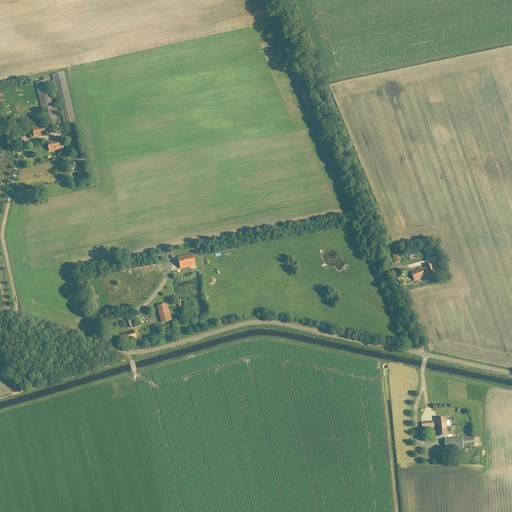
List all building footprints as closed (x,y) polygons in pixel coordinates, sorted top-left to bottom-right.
[(76,127),(64,73),(51,76),(64,129),(76,127)] [(47,134),(59,131),(46,77),(34,80),(47,134)] [(45,134),(43,126),(32,129),(34,137),(45,134)] [(63,149),(61,139),(47,142),(49,152),(63,149)] [(190,265),(194,264),(192,254),(185,256),(186,257),(184,257),(183,257),(177,258),(180,269),(191,267),(190,265)] [(426,268),(422,270),(421,268),(411,273),(414,281),(425,277),(424,275),(428,274),(429,278),(437,275),(432,264),(425,267),(426,268)] [(157,307),(161,324),(171,321),(168,310),(166,311),(165,305),(157,307)] [(131,340),(136,339),(133,330),(122,334),(125,344),(132,341),(131,340)] [(445,418),(436,419),(437,437),(447,436),(445,418)] [(473,437),(438,440),(439,451),(474,448),(473,437)]
